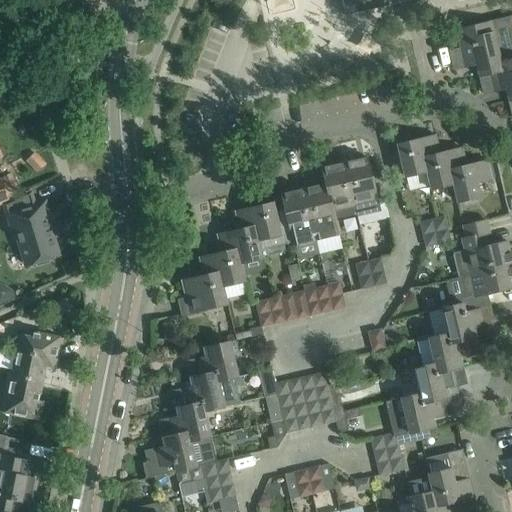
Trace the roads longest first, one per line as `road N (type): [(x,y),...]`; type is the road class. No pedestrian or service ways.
road 1 (residential): [(427,106),(266,143),(244,172),(125,202)]
road 2 (tertiary): [(77,511),(126,260),(125,202)]
road 3 (tertiary): [(125,202),(119,89),(135,0)]
road 4 (residential): [(427,106),(415,27),(511,3)]
road 5 (residential): [(497,511),(483,445),(511,372)]
